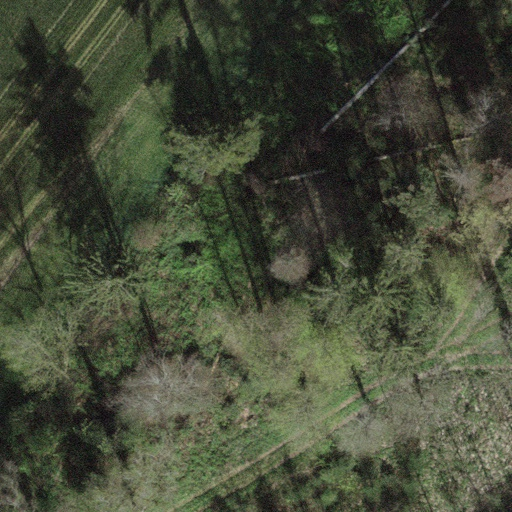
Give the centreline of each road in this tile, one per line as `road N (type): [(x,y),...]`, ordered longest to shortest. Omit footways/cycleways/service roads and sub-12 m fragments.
road 1 (track): [(118,511),(417,361),(511,323)]
road 2 (track): [(417,361),(511,230)]
